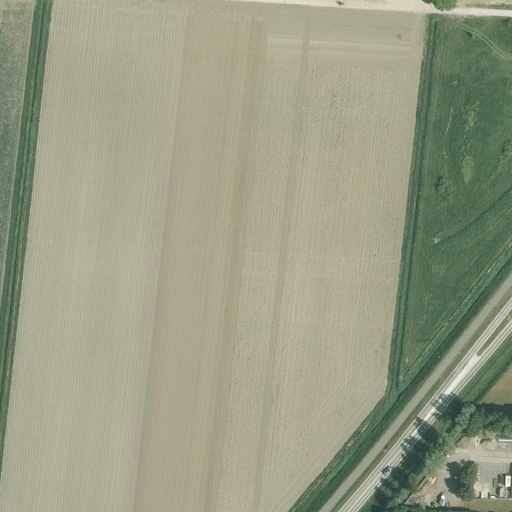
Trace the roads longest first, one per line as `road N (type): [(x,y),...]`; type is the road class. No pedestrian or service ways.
road 1 (secondary): [(511,302),(431,412)]
road 2 (secondary): [(348,511),(431,412)]
